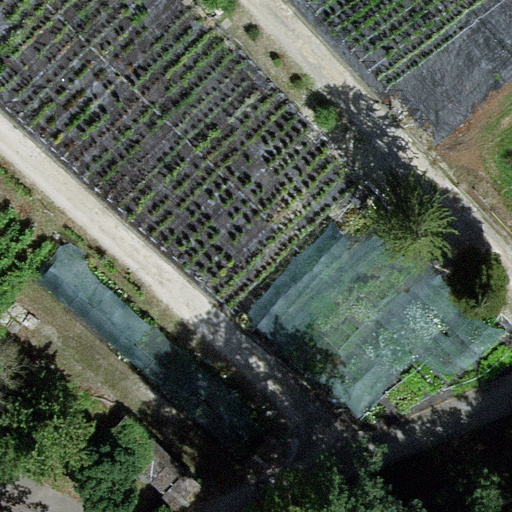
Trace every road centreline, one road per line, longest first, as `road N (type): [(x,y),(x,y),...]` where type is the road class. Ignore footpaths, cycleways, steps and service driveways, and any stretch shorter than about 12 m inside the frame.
road 1 (track): [(313,477),(287,402),(0,136)]
road 2 (track): [(251,0),(511,293)]
road 3 (residential): [(511,393),(231,511)]
